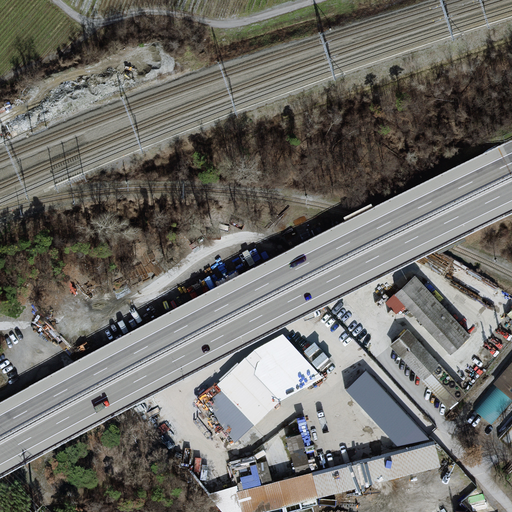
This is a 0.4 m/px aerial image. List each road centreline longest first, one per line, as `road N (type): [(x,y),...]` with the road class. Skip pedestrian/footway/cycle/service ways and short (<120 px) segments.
road 1 (motorway): [(0,455),(511,190)]
road 2 (motorway): [(511,162),(0,424)]
road 3 (track): [(55,0),(86,26),(150,14),(192,25),(259,19),(320,0)]
